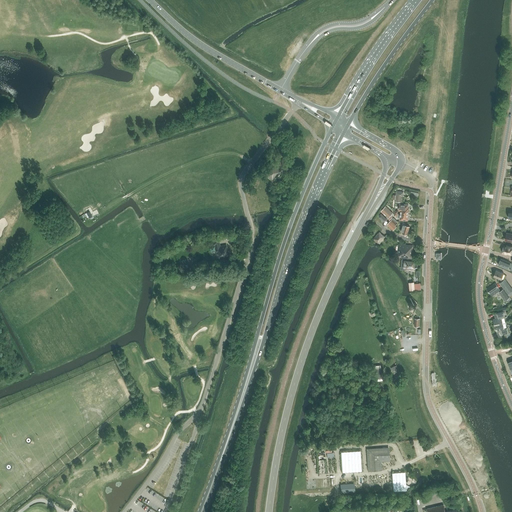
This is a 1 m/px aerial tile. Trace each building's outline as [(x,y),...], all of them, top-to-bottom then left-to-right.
[(265,175),(272,181),(282,171),(283,169),(286,172),(291,167),(282,159),(278,164),(280,167),(279,168),(275,164),(274,165),(271,162),(262,171),(265,174),(265,175)] [(403,192),(396,191),(395,202),(400,202),(400,196),(403,197),(403,192)] [(400,211),(400,214),(408,214),(409,214),(409,211),(408,211),(409,208),(408,208),(408,205),(399,204),(399,211),(400,211)] [(385,206),(381,211),(389,217),(393,213),(385,206)] [(390,221),(387,224),(389,226),(389,227),(392,229),(395,226),(393,223),(390,221)] [(403,233),(407,234),(410,226),(405,225),(406,223),(403,222),(402,224),(403,224),(401,230),(403,231),(403,233)] [(383,237),(380,234),(375,239),(379,242),(383,237)] [(212,239),(213,245),(215,244),(216,248),(217,247),(217,248),(216,249),(217,258),(228,256),(227,250),(226,250),(225,247),(222,247),(222,246),(219,247),(218,238),(212,239)] [(399,245),(397,257),(411,258),(413,246),(399,245)] [(504,247),(503,247),(502,247),(501,250),(502,251),(503,251),(502,253),(504,254),(505,254),(506,254),(507,253),(511,254),(511,250),(511,246),(507,245),(507,246),(504,245),(504,247)] [(402,258),(401,269),(402,266),(404,267),(405,267),(406,267),(406,270),(414,271),(415,267),(417,268),(417,262),(416,262),(415,261),(415,259),(416,259),(402,258)] [(510,270),(511,270),(511,263),(501,259),(500,259),(500,260),(499,261),(499,262),(498,265),(507,269),(508,266),(511,268),(510,270)] [(493,276),(501,279),(504,273),(496,270),(493,276)] [(511,288),(505,279),(500,283),(508,293),(511,290),(511,288)] [(487,289),(491,296),(500,290),(495,283),(487,289)] [(509,297),(503,289),(499,292),(505,300),(509,297)] [(415,302),(411,302),(409,304),(409,307),(411,310),(414,310),(417,308),(417,304),(415,302)] [(506,322),(504,311),(496,313),(498,318),(493,319),(494,322),(493,323),(494,324),(494,325),(506,322)] [(506,322),(494,325),(495,326),(494,327),(495,328),(496,331),(501,330),(502,334),(509,332),(506,322)] [(388,449),(368,450),(370,470),(380,470),(379,460),(389,459),(388,449)] [(360,451),(347,451),(349,472),(362,471),(360,451)] [(405,472),(392,473),(393,491),(406,490),(405,472)] [(354,484),(341,485),(341,492),(354,491),(354,484)]
